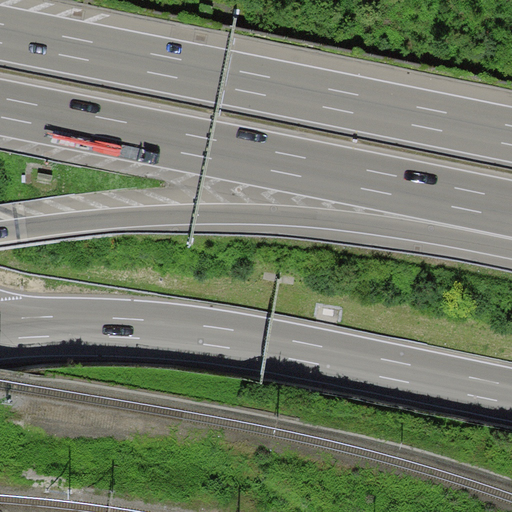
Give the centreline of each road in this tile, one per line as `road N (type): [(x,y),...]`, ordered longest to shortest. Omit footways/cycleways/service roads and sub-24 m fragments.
road 1 (motorway): [(0,106),(511,208)]
road 2 (motorway): [(511,133),(0,31)]
road 3 (motorway): [(0,230),(161,214),(511,214)]
road 4 (motorway): [(53,326),(243,340),(511,394)]
